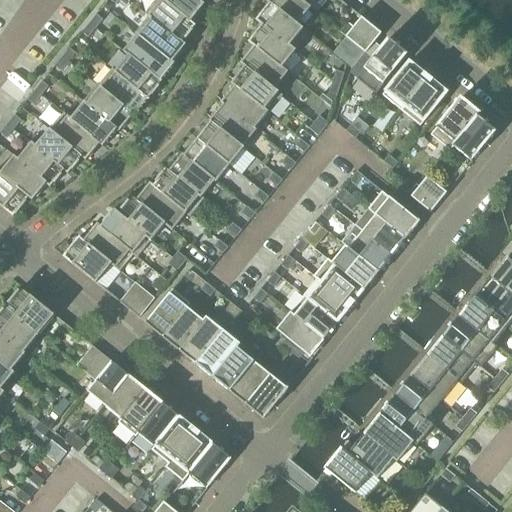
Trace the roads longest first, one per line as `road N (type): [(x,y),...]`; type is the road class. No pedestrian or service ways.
road 1 (residential): [(511,146),(266,453)]
road 2 (residential): [(19,254),(164,135),(212,68),(239,0)]
road 3 (residential): [(19,254),(266,453)]
road 4 (residential): [(511,106),(380,0)]
